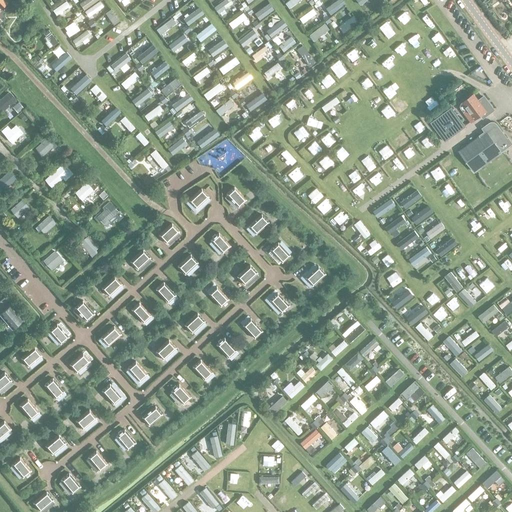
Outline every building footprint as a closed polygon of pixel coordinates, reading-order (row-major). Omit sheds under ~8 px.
[(0,0),(0,8),(1,9),(10,0),(0,0)] [(86,0),(79,5),(83,11),(98,0),(86,0)] [(229,0),(224,0),(213,9),(218,15),(232,4),(229,0)] [(288,0),(284,3),(289,10),(301,0),(288,0)] [(340,0),(337,0),(325,10),(330,16),(344,5),(340,0)] [(65,1),(51,12),(56,17),(70,7),(65,1)] [(99,2),(84,13),(88,19),(103,8),(99,2)] [(269,4),(254,15),(259,22),(273,10),(269,4)] [(312,8),(297,19),(301,25),(316,14),(312,8)] [(105,13),(113,26),(119,22),(111,9),(105,13)] [(199,9),(183,21),(187,27),(203,15),(199,9)] [(241,13),(227,24),(232,30),(246,19),(241,13)] [(353,16),(338,27),(343,34),(357,22),(353,16)] [(171,19),(155,31),(159,36),(175,24),(171,19)] [(282,20),(267,31),(271,37),(286,26),(282,20)] [(323,24),(308,35),(313,41),(328,30),(323,24)] [(76,25),(65,32),(69,38),(80,31),(76,25)] [(211,25),(195,37),(200,43),(216,31),(211,25)] [(47,31),(43,34),(52,47),(57,43),(47,31)] [(86,31),(71,42),(75,47),(90,36),(86,31)] [(253,31),(237,43),(241,49),(257,37),(253,31)] [(183,36),(168,47),(172,52),(187,41),(183,36)] [(290,38),(278,47),(283,53),(295,44),(290,38)] [(223,41),(207,52),(211,59),(228,47),(223,41)] [(152,46),(136,59),(141,65),(157,53),(152,46)] [(264,46),(250,56),(255,62),(269,53),(264,46)] [(296,50),(307,65),(313,61),(302,46),(296,50)] [(193,52),(181,61),(185,67),(197,57),(193,52)] [(65,53),(50,67),(55,73),(71,60),(65,53)] [(126,53),(111,64),(116,71),(131,59),(126,53)] [(234,56),(219,68),(223,74),(238,62),(234,56)] [(165,62),(150,73),(154,80),(169,68),(165,62)] [(278,62),(263,73),(268,79),(282,68),(278,62)] [(206,67),(191,78),(196,85),(211,73),(206,67)] [(135,71),(120,83),(125,89),(140,78),(135,71)] [(247,73),(231,85),(236,91),(252,79),(247,73)] [(86,76),(70,90),(75,96),(91,82),(86,76)] [(176,78),(161,90),(166,96),(181,85),(176,78)] [(219,83),(204,94),(209,100),(224,89),(219,83)] [(95,84),(89,90),(101,102),(106,97),(95,84)] [(147,89),(132,100),(137,106),(152,95),(147,89)] [(0,114),(16,101),(11,95),(9,92),(6,94),(0,99),(0,114)] [(262,94),(247,106),(252,112),(267,100),(262,94)] [(460,106),(460,108),(471,122),(486,111),(473,94),(461,103),(460,104),(460,106)] [(167,101),(162,95),(158,98),(163,104),(167,101)] [(187,95),(172,106),(177,112),(192,101),(187,95)] [(324,111),(339,100),(336,96),(321,106),(324,111)] [(230,99),(215,110),(219,116),(234,105),(230,99)] [(23,108),(18,102),(12,108),(17,113),(23,108)] [(442,109),(445,112),(431,123),(445,141),(465,126),(449,105),(442,109)] [(158,106),(143,117),(148,123),(163,112),(158,106)] [(100,121),(105,126),(121,112),(116,107),(100,121)] [(200,111),(185,122),(190,128),(205,117),(200,111)] [(340,119),(336,114),(332,118),(335,123),(340,119)] [(124,116),(118,122),(130,134),(135,129),(124,116)] [(205,119),(190,130),(195,137),(210,125),(205,119)] [(474,172),(511,145),(507,138),(505,135),(504,135),(502,132),(503,131),(497,123),(494,122),(491,121),(489,122),(487,124),(488,124),(483,128),(485,131),(459,151),(474,172)] [(170,122),(155,133),(160,139),(175,128),(170,122)] [(1,131),(11,142),(22,133),(15,125),(10,130),(7,126),(1,131)] [(140,132),(135,136),(144,146),(148,142),(140,132)] [(47,138),(35,148),(38,151),(37,152),(41,157),(54,147),(50,143),(47,138)] [(182,138),(166,149),(171,155),(186,144),(182,138)] [(285,148),(280,152),(291,164),(296,160),(285,148)] [(155,150),(150,154),(163,170),(168,166),(155,150)] [(67,174),(60,166),(45,179),(48,183),(51,187),(67,174)] [(0,183),(4,188),(15,179),(8,171),(0,178),(0,183)] [(75,192),(82,200),(93,190),(90,187),(86,183),(75,192)] [(246,200),(234,186),(226,194),(238,207),(246,200)] [(195,208),(207,197),(208,196),(201,188),(188,200),(195,208)] [(417,188),(400,201),(404,208),(422,195),(417,188)] [(390,197),(373,210),(377,217),(395,204),(390,197)] [(21,200),(11,209),(18,217),(28,207),(21,200)] [(96,217),(105,228),(110,223),(116,218),(118,221),(123,217),(113,207),(109,202),(102,208),(104,210),(96,217)] [(429,204),(411,217),(416,224),(434,211),(429,204)] [(402,213),(384,226),(389,233),(406,220),(402,213)] [(268,222),(261,214),(248,226),(255,234),(268,222)] [(55,223),(48,216),(37,225),(38,225),(35,227),(38,231),(40,228),(44,233),(55,223)] [(359,219),(353,223),(364,237),(370,233),(359,219)] [(440,220),(425,232),(430,238),(445,227),(440,220)] [(166,243),(179,231),(171,223),(158,235),(166,243)] [(414,229),(396,242),(401,249),(419,236),(414,229)] [(210,240),(222,253),(230,245),(218,232),(210,240)] [(88,236),(80,243),(92,256),(96,252),(94,250),(97,247),(88,236)] [(453,236),(435,248),(440,255),(458,243),(453,236)] [(366,251),(369,255),(380,246),(374,239),(369,243),(371,247),(366,251)] [(269,249),(270,251),(281,263),(289,255),(277,242),(269,249)] [(426,245),(408,258),(413,265),(431,252),(426,245)] [(137,269),(149,258),(150,257),(142,249),(129,261),(137,269)] [(39,262),(43,266),(46,263),(52,270),(62,260),(54,251),(44,260),(42,259),(39,262)] [(393,261),(387,253),(381,258),(387,266),(393,261)] [(190,254),(177,266),(184,274),(198,262),(190,254)] [(379,259),(375,255),(371,258),(375,263),(379,259)] [(249,264),(236,276),(244,285),(257,272),(249,264)] [(318,265),(316,266),(304,278),(312,286),(325,273),(318,265)] [(444,275),(457,291),(463,286),(451,270),(444,275)] [(114,276),(101,288),(108,296),(121,284),(114,276)] [(163,282),(155,289),(167,302),(175,295),(163,282)] [(228,299),(216,286),(208,293),(220,306),(228,299)] [(476,300),(464,287),(458,293),(471,306),(476,300)] [(449,288),(444,291),(449,297),(453,293),(449,288)] [(396,308),(413,295),(408,289),(392,301),(396,308)] [(289,305),(277,292),(269,300),(281,313),(289,305)] [(511,298),(501,307),(506,313),(511,308),(511,298)] [(86,321),(94,313),(82,300),(74,307),(86,321)] [(139,302),(130,309),(143,323),(151,315),(139,302)] [(493,302),(477,314),(481,321),(498,308),(493,302)] [(411,324),(428,311),(423,305),(406,317),(411,324)] [(12,328),(21,321),(8,307),(0,314),(12,328)] [(191,333),(205,321),(198,313),(184,326),(191,333)] [(250,318),(242,325),(254,338),(262,331),(250,318)] [(505,318),(491,329),(495,335),(510,324),(505,318)] [(350,342),(365,328),(357,319),(342,333),(350,342)] [(421,321),(416,326),(428,339),(433,334),(427,327),(428,326),(425,322),(423,323),(421,321)] [(60,344),(68,336),(57,323),(48,330),(60,344)] [(438,323),(433,327),(437,332),(442,327),(438,323)] [(113,325),(100,337),(107,346),(121,334),(113,325)] [(457,338),(456,339),(463,348),(480,334),(476,329),(463,339),(457,332),(456,334),(455,333),(454,334),(457,338)] [(443,340),(456,355),(462,349),(449,334),(443,340)] [(216,344),(228,358),(236,350),(224,337),(216,344)] [(360,350),(365,355),(379,342),(374,337),(360,350)] [(162,359),(175,348),(176,347),(168,339),(155,351),(162,359)] [(335,355),(348,344),(344,339),(336,346),(333,343),(328,347),(331,350),(335,355)] [(474,354),(479,360),(493,349),(489,343),(474,354)] [(27,367),(29,366),(41,355),(34,347),(20,358),(27,367)] [(350,369),(363,357),(358,351),(344,363),(350,369)] [(90,361),(83,353),(82,352),(69,364),(76,373),(90,361)] [(321,369),(333,358),(328,352),(322,357),(320,355),(316,358),(319,360),(316,363),(321,369)] [(468,370),(455,357),(450,362),(462,375),(468,370)] [(200,359),(192,366),(204,380),(212,372),(200,359)] [(127,368),(128,369),(139,381),(147,374),(135,360),(127,368)] [(511,368),(509,365),(493,377),(498,383),(511,372),(511,368)] [(306,381),(317,371),(312,366),(305,372),(301,367),(296,371),(306,381)] [(355,381),(342,366),(337,370),(350,385),(355,381)] [(391,385),(405,373),(400,367),(385,380),(391,385)] [(278,375),(274,371),(270,374),(274,379),(278,375)] [(484,371),(479,375),(491,389),(496,385),(484,371)] [(0,389),(11,380),(4,372),(0,374),(0,389)] [(369,390),(381,379),(376,374),(365,385),(369,390)] [(52,377),(44,385),(55,398),(64,391),(52,377)] [(277,377),(269,384),(273,389),(276,386),(275,384),(279,380),(277,377)] [(321,398),(335,384),(329,378),(315,391),(321,398)] [(292,397),(305,385),(300,379),(294,385),(291,381),(283,388),(292,397)] [(425,390),(415,379),(400,393),(406,399),(410,395),(415,400),(425,390)] [(478,386),(473,380),(469,383),(474,389),(478,386)] [(113,404),(121,397),(109,383),(101,390),(113,404)] [(178,383),(170,391),(183,404),(191,396),(178,383)] [(310,404),(317,397),(313,393),(300,404),(305,409),(308,412),(313,407),(310,404)] [(489,393),(484,398),(496,412),(502,407),(489,393)] [(288,400),(283,395),(274,402),(272,400),(270,402),(272,404),(268,408),(273,413),(288,400)] [(367,408),(355,395),(349,400),(361,413),(367,408)] [(393,410),(403,401),(398,397),(388,406),(393,410)] [(39,412),(27,398),(19,405),(30,419),(39,412)] [(432,403),(427,408),(440,422),(446,417),(432,403)] [(162,414),(155,405),(141,417),(148,425),(162,414)] [(347,426),(358,416),(353,411),(347,417),(343,413),(342,413),(336,407),(332,410),(339,417),(339,416),(343,420),(342,421),(347,426)] [(82,429),(83,428),(96,417),(89,409),(75,421),(82,429)] [(375,427),(389,414),(384,409),(370,421),(375,427)] [(303,430),(289,415),(284,419),(284,420),(282,422),(284,424),(287,422),(298,435),(303,430)] [(0,423),(0,437),(11,429),(4,420),(0,423)] [(400,427),(394,420),(390,424),(392,426),(386,431),(387,431),(384,434),(388,438),(400,427)] [(236,422),(227,421),(225,442),(233,443),(236,422)] [(326,421),(320,426),(332,438),(337,433),(326,421)] [(367,425),(361,431),(372,442),(378,436),(371,428),(372,427),(369,424),(367,426),(367,425)] [(455,425),(443,438),(447,442),(460,430),(455,425)] [(425,426),(412,439),(416,443),(429,431),(425,426)] [(321,433),(316,427),(300,442),(310,453),(316,449),(311,443),(321,433)] [(115,436),(116,437),(127,449),(135,442),(124,428),(115,436)] [(52,454),(64,444),(65,443),(58,434),(44,446),(52,454)] [(217,434),(210,436),(214,455),(222,454),(217,434)] [(358,441),(354,437),(344,446),(349,450),(358,441)] [(397,441),(392,446),(398,451),(403,447),(397,441)] [(438,441),(433,445),(445,457),(446,457),(451,462),(453,460),(450,457),(452,455),(450,452),(449,453),(438,441)] [(409,442),(398,452),(403,457),(414,447),(409,442)] [(388,444),(382,449),(395,464),(401,458),(388,444)] [(472,446),(466,452),(480,467),(486,461),(472,446)] [(197,449),(191,454),(204,469),(210,464),(197,449)] [(87,457),(88,458),(99,471),(107,464),(96,450),(87,457)] [(334,472),(347,459),(339,451),(326,464),(334,472)] [(371,454),(359,464),(362,469),(365,467),(366,468),(375,460),(371,454)] [(425,454),(414,463),(419,468),(429,459),(425,454)] [(31,470),(19,457),(11,464),(22,477),(31,470)] [(457,467),(453,461),(448,466),(453,471),(457,467)] [(180,463),(174,468),(188,483),(193,478),(180,463)] [(397,479),(402,484),(414,473),(409,467),(397,479)] [(447,467),(443,471),(448,475),(451,472),(447,467)] [(374,470),(366,477),(372,484),(385,472),(381,468),(376,472),(374,470)] [(467,469),(453,481),(459,487),(472,475),(467,469)] [(496,469),(482,482),(487,488),(495,481),(499,485),(505,479),(501,475),(501,474),(496,469)] [(301,470),(290,480),(295,484),(305,474),(301,470)] [(60,479),(72,493),(80,486),(69,472),(60,479)] [(163,477),(158,482),(171,498),(177,493),(163,477)] [(313,481),(301,492),(306,496),(317,485),(313,481)] [(394,481),(388,487),(402,502),(408,497),(394,481)] [(346,482),(340,487),(354,502),(360,497),(346,482)] [(452,484),(443,492),(440,489),(435,494),(443,502),(456,489),(452,484)] [(480,484),(467,496),(472,501),(484,489),(480,484)] [(205,486),(199,491),(213,506),(218,501),(205,486)] [(39,511),(53,499),(46,491),(32,502),(39,511)] [(147,491),(141,496),(155,511),(160,507),(147,491)] [(323,492),(312,503),(316,507),(328,496),(323,492)] [(380,495),(367,508),(370,511),(372,511),(385,500),(380,495)] [(466,497),(453,510),(455,511),(460,511),(465,508),(468,511),(473,506),(470,503),(471,502),(466,497)] [(426,511),(431,511),(441,503),(436,498),(429,505),(427,503),(425,506),(426,507),(424,509),(426,511)] [(198,511),(188,499),(182,504),(188,511),(198,511)] [(338,502),(327,511),(338,511),(344,507),(338,502)]
